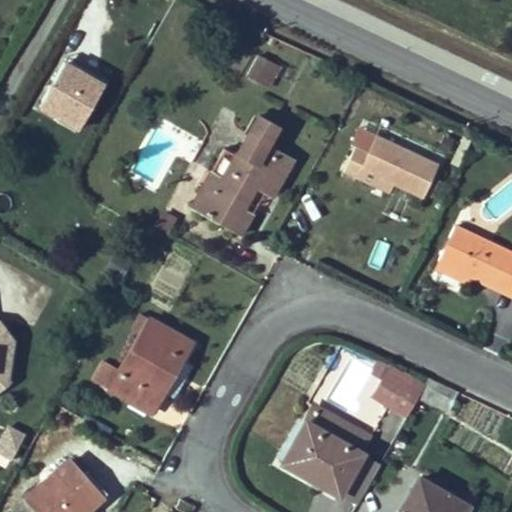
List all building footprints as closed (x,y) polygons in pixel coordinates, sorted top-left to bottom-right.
[(278,65),(258,54),(247,73),(262,81),(268,69),(274,73),(278,65)] [(36,112),(80,134),(106,83),(62,61),(36,112)] [(274,73),(268,69),(262,81),(267,85),(274,73)] [(191,207),(229,227),(241,206),(253,185),(272,196),(292,160),(266,146),(276,128),(257,117),(236,154),(222,178),(215,193),(202,187),(191,207)] [(422,197),(437,165),(376,136),(368,152),(355,147),(343,170),(356,177),(361,168),(394,183),(422,197)] [(394,183),(361,168),(356,177),(390,193),(394,183)] [(202,187),(215,193),(222,178),(211,172),(202,187)] [(252,213),(241,206),(229,227),(241,234),(252,213)] [(154,225),(168,233),(175,221),(161,213),(154,225)] [(511,253),(455,226),(438,261),(469,276),(499,291),(503,282),(511,286),(511,253)] [(380,234),(371,257),(385,262),(394,239),(380,234)] [(466,282),(469,276),(438,261),(435,267),(466,282)] [(511,286),(503,282),(499,291),(511,296),(511,286)] [(132,328),(141,333),(149,319),(140,314),(132,328)] [(151,412),(162,392),(181,360),(191,343),(149,319),(141,333),(119,371),(103,361),(92,379),(151,412)] [(0,385),(5,382),(6,377),(12,339),(3,327),(0,326),(0,385)] [(379,377),(386,364),(376,359),(370,369),(369,370),(370,372),(379,377)] [(192,367),(181,360),(162,392),(174,399),(192,367)] [(391,367),(386,364),(379,377),(383,379),(391,367)] [(391,367),(383,379),(373,396),(407,418),(418,398),(425,386),(391,367)] [(436,392),(454,400),(457,393),(428,379),(425,386),(418,398),(430,405),(436,392)] [(447,414),(454,400),(436,392),(430,405),(447,414)] [(316,408),(308,422),(361,452),(369,438),(316,408)] [(376,422),(379,441),(397,438),(394,419),(376,422)] [(362,454),(361,452),(308,422),(305,421),(282,462),(339,495),(362,454)] [(5,432),(14,437),(17,431),(8,426),(5,432)] [(0,439),(0,452),(10,459),(24,435),(17,431),(14,437),(5,432),(0,439)] [(41,511),(84,511),(97,501),(77,478),(81,474),(68,459),(27,496),(41,511)] [(85,471),(81,474),(77,478),(97,501),(106,493),(85,471)] [(464,511),(468,507),(418,478),(399,511),(464,511)]
